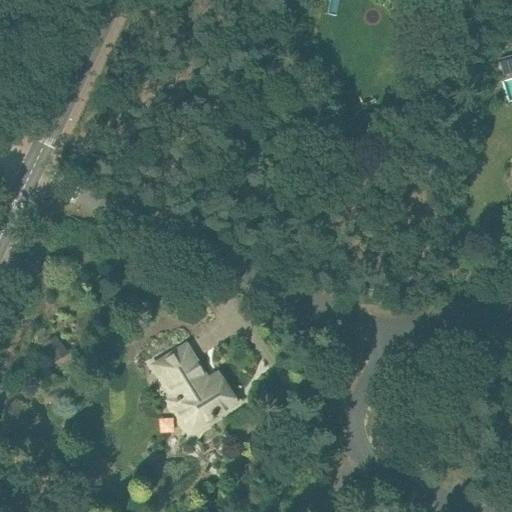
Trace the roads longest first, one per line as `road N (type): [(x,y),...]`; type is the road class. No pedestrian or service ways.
road 1 (residential): [(387,335),(32,170)]
road 2 (residential): [(487,511),(371,461),(356,435),(357,411),(387,335)]
road 3 (tertiary): [(32,170),(112,0)]
road 4 (residential): [(387,335),(511,312)]
